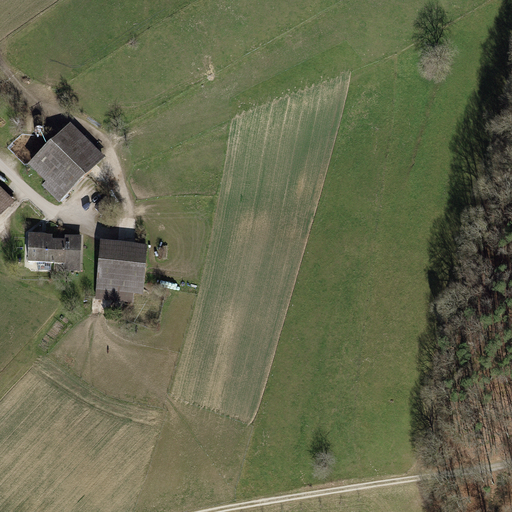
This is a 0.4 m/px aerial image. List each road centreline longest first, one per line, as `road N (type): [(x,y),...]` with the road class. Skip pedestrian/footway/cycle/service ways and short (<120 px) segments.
road 1 (track): [(0,63),(36,105),(72,118),(111,155),(130,214),(128,231),(73,225),(0,163)]
road 2 (track): [(411,477),(437,434),(452,311),(511,123)]
road 3 (track): [(511,460),(208,511)]
